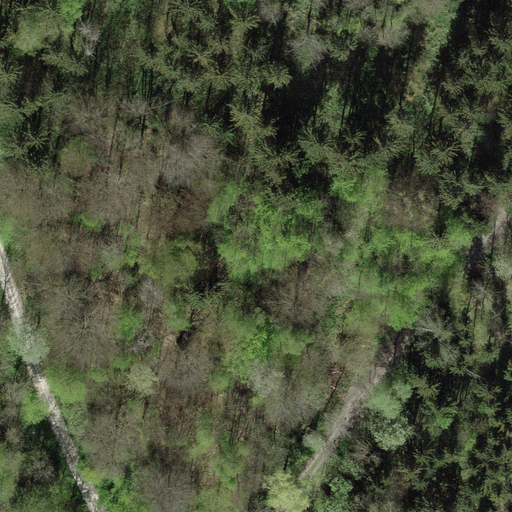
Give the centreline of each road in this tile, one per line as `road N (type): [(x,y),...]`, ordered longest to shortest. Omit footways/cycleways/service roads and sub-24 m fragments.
road 1 (track): [(278,511),(511,187)]
road 2 (track): [(99,511),(47,405),(0,262)]
